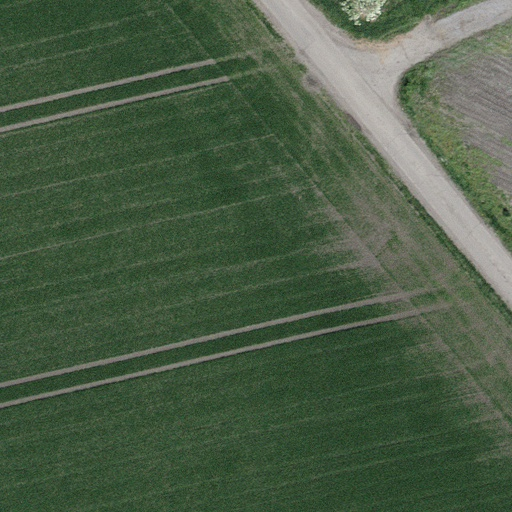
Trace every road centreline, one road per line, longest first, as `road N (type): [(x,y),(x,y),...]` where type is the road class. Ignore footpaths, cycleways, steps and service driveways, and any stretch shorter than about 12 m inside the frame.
road 1 (unclassified): [(287,0),(511,277)]
road 2 (track): [(360,85),(511,14)]
